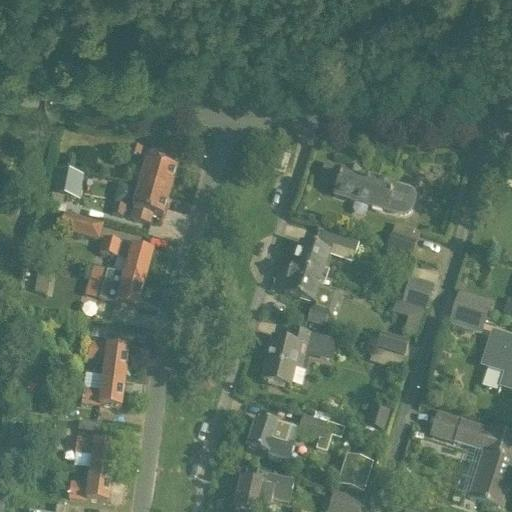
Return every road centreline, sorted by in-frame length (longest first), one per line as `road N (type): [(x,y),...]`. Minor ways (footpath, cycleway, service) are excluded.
road 1 (unclassified): [(198,511),(222,405),(314,119)]
road 2 (unclassified): [(139,511),(167,333),(232,117)]
road 3 (unclassified): [(374,511),(494,127)]
road 4 (unclassified): [(232,117),(0,97)]
road 5 (unclassified): [(494,127),(314,119)]
